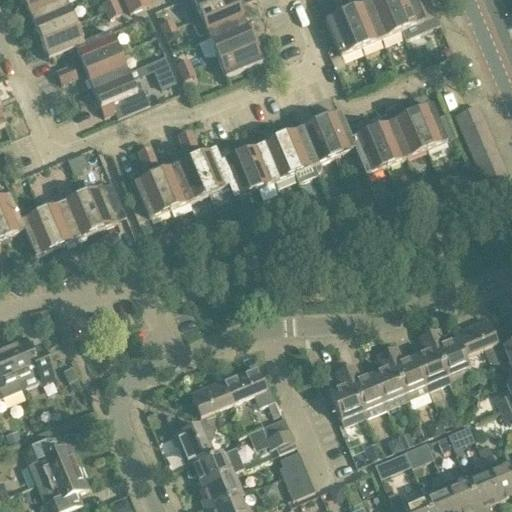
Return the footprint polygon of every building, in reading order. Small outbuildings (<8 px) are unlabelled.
[(65,0),(31,0),(23,4),(31,24),(69,8),(65,0)] [(152,9),(150,4),(147,0),(143,0),(126,7),(130,17),(152,9)] [(200,20),(190,24),(191,26),(242,5),(241,2),(236,4),(234,0),(193,0),(192,1),(200,20)] [(349,5),(346,0),(338,0),(333,3),(336,11),(343,8),(348,6),(349,5)] [(401,35),(386,0),(384,0),(380,2),(367,8),(382,44),(401,35)] [(436,20),(427,0),(386,0),(401,35),(405,44),(439,29),(436,20)] [(115,2),(104,7),(107,15),(119,10),(115,2)] [(242,5),(191,26),(196,37),(199,39),(206,36),(209,42),(246,27),(241,14),(245,12),(242,5)] [(69,8),(31,24),(40,44),(77,28),(69,8)] [(382,44),(367,8),(351,14),(346,16),(362,52),(382,44)] [(119,10),(107,15),(110,23),(122,18),(119,10)] [(362,52),(346,16),(340,19),(325,25),(341,61),(362,52)] [(173,24),(160,29),(164,37),(176,32),(173,24)] [(246,27),(209,42),(217,61),(254,46),(246,27)] [(77,28),(40,44),(48,64),(75,53),(75,52),(85,48),(77,28)] [(176,32),(164,37),(167,46),(180,40),(176,32)] [(75,52),(75,53),(84,72),(120,57),(111,36),(85,48),(75,52)] [(254,46),(217,61),(226,83),(263,67),(254,46)] [(120,57),(84,72),(92,92),(128,77),(120,57)] [(189,63),(177,68),(180,77),(193,72),(189,63)] [(73,70),(65,73),(70,86),(78,82),(73,70)] [(193,72),(180,77),(184,85),(196,80),(193,72)] [(65,73),(57,77),(62,89),(70,86),(65,73)] [(128,77),(92,92),(105,122),(117,117),(113,109),(137,98),(128,77)] [(432,110),(411,119),(426,155),(447,146),(432,110)] [(479,111),(455,121),(461,134),(485,124),(479,111)] [(341,117),(320,126),(335,162),(354,154),(355,154),(351,144),(352,143),(341,117)] [(411,119),(391,127),(406,163),(426,155),(411,119)] [(485,124),(461,134),(466,145),(489,136),(485,124)] [(320,126),(300,134),(315,170),(335,162),(320,126)] [(391,127),(371,135),(386,172),(406,163),(391,127)] [(300,134),(280,143),(295,179),(315,170),(300,134)] [(371,135),(352,143),(351,144),(355,154),(354,154),(365,180),(386,172),(371,135)] [(190,136),(178,141),(181,149),(194,144),(190,136)] [(489,136),(466,145),(471,156),(494,147),(489,136)] [(280,143),(260,151),(275,187),(295,179),(280,143)] [(194,144),(181,149),(185,157),(197,152),(194,144)] [(494,147),(471,156),(475,168),(499,158),(494,147)] [(260,151),(240,159),(255,196),(275,187),(260,151)] [(150,153),(138,158),(142,166),(154,161),(150,153)] [(194,163),(209,200),(212,208),(215,207),(220,208),(227,205),(230,200),(232,200),(228,192),(229,191),(220,168),(221,168),(216,154),(194,163)] [(499,158),(475,168),(480,179),(503,169),(499,158)] [(240,159),(221,168),(220,168),(229,191),(228,192),(232,200),(234,204),(255,196),(240,159)] [(154,161),(142,166),(145,174),(157,169),(154,161)] [(194,163),(174,171),(189,208),(209,200),(194,163)] [(503,169),(480,179),(484,189),(508,179),(503,169)] [(174,171),(155,180),(169,216),(189,208),(174,171)] [(23,193),(34,192),(33,174),(21,175),(23,193)] [(445,176),(436,180),(441,192),(450,188),(445,176)] [(155,180),(134,188),(149,225),(169,216),(155,180)] [(436,180),(428,183),(433,195),(441,192),(436,180)] [(112,188),(81,201),(96,238),(117,229),(117,227),(127,223),(112,188)] [(405,193),(397,197),(402,209),(410,205),(405,193)] [(358,195),(350,198),(357,216),(362,227),(375,221),(369,205),(363,207),(358,195)] [(397,197),(388,200),(394,212),(402,209),(397,197)] [(350,198),(342,202),(349,219),(357,216),(350,198)] [(0,233),(4,244),(17,239),(21,248),(28,245),(24,236),(25,236),(21,226),(10,199),(0,203),(0,233)] [(313,200),(305,204),(310,216),(318,213),(313,200)] [(81,201),(61,209),(77,246),(96,238),(81,201)] [(305,204),(296,207),(302,220),(310,216),(305,204)] [(61,209),(41,218),(56,254),(77,246),(61,209)] [(285,212),(266,220),(271,232),(278,229),(282,237),(289,234),(286,228),(291,226),(285,212)] [(24,236),(28,245),(36,263),(56,254),(41,218),(21,226),(25,236),(24,236)] [(266,220),(257,224),(262,236),(271,232),(266,220)] [(106,243),(94,248),(97,257),(109,252),(106,243)] [(109,252),(97,257),(101,265),(113,260),(109,252)] [(66,260),(54,265),(57,273),(69,268),(66,260)] [(69,268),(57,273),(61,282),(73,277),(69,268)] [(486,325),(453,339),(455,345),(456,344),(464,363),(483,355),(488,365),(492,367),(499,351),(496,350),(486,325)] [(438,334),(428,338),(449,388),(470,379),(464,363),(456,344),(455,345),(444,349),(438,334)] [(425,357),(414,362),(428,396),(449,388),(428,338),(419,342),(425,357)] [(27,343),(4,352),(22,396),(56,381),(42,347),(31,352),(27,343)] [(499,351),(492,367),(498,370),(508,366),(511,375),(511,348),(502,352),(499,351)] [(396,351),(386,355),(407,405),(428,396),(414,362),(402,367),(396,351)] [(0,404),(22,396),(4,352),(0,353),(0,404)] [(383,375),(371,380),(386,414),(407,405),(386,355),(377,359),(383,375)] [(341,393),(329,397),(343,432),(365,423),(344,373),(343,374),(340,365),(331,369),(341,393)] [(354,369),(344,373),(365,423),(386,414),(371,380),(360,384),(354,369)] [(63,376),(68,388),(77,383),(72,372),(63,376)] [(256,372),(223,386),(233,410),(254,402),(259,414),(268,410),(273,423),(281,420),(270,394),(265,395),(256,372)] [(488,377),(478,373),(473,385),(483,390),(488,377)] [(510,400),(496,406),(500,417),(511,411),(511,385),(506,388),(510,400)] [(223,386),(190,400),(200,424),(199,427),(216,434),(217,429),(213,419),(233,410),(223,386)] [(511,411),(500,417),(504,426),(511,423),(511,411)] [(284,424),(262,433),(266,444),(289,435),(284,424)] [(429,430),(433,442),(445,437),(441,425),(429,430)] [(198,430),(173,440),(187,473),(212,463),(211,462),(214,461),(208,447),(210,446),(216,434),(199,427),(198,430)] [(289,435),(266,444),(271,455),(276,453),(279,460),(296,453),(289,435)] [(10,454),(22,449),(18,438),(6,443),(10,454)] [(403,454),(414,450),(409,438),(398,442),(403,454)] [(447,441),(438,445),(443,457),(452,453),(447,441)] [(398,442),(387,447),(392,459),(403,454),(398,442)] [(52,444),(22,457),(36,490),(80,472),(71,450),(57,455),(52,444)] [(373,467),(382,463),(375,448),(366,452),(373,467)] [(425,469),(433,466),(426,450),(419,453),(425,469)] [(212,463),(187,473),(191,482),(197,480),(202,492),(235,478),(243,474),(234,453),(221,459),(221,458),(214,461),(211,462),(212,463)] [(283,473),(279,474),(284,485),(305,476),(298,457),(280,465),(283,473)] [(490,460),(481,464),(499,507),(510,502),(511,506),(511,480),(511,479),(511,478),(508,469),(497,474),(490,460)] [(477,483),(466,487),(476,511),(487,511),(499,507),(481,464),(471,468),(477,483)] [(80,472),(36,490),(45,511),(79,511),(75,501),(89,495),(80,472)] [(381,492),(396,490),(394,473),(378,475),(381,492)] [(305,476),(284,485),(288,496),(310,486),(305,476)] [(449,477),(439,481),(452,511),(476,511),(466,487),(455,492),(449,477)] [(206,503),(201,506),(203,511),(212,511),(244,499),(235,478),(202,492),(206,503)] [(435,500),(424,505),(427,511),(452,511),(439,481),(429,485),(435,500)] [(6,490),(11,511),(29,506),(24,485),(6,490)] [(310,486),(288,496),(293,506),(314,497),(310,486)] [(397,498),(387,502),(391,511),(427,511),(424,505),(413,510),(411,505),(401,509),(397,498)] [(248,511),(244,499),(212,511),(248,511)]
